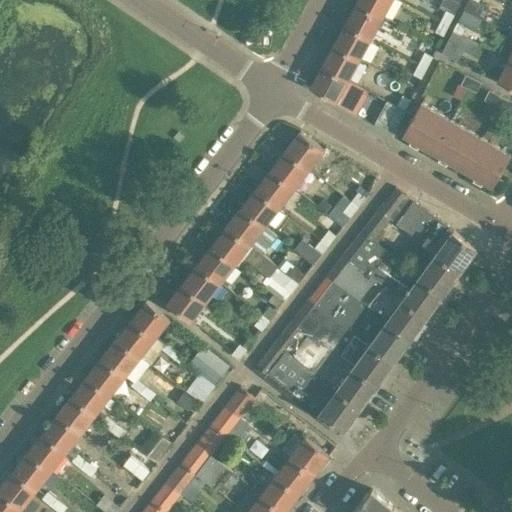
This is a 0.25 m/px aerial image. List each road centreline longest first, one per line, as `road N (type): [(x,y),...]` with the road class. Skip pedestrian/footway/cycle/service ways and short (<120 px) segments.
road 1 (residential): [(0,447),(274,95)]
road 2 (residential): [(127,511),(397,167)]
road 3 (residential): [(376,453),(509,274),(510,230)]
road 4 (residential): [(274,95),(144,0)]
road 5 (residential): [(397,167),(274,95)]
road 6 (residential): [(510,230),(397,167)]
